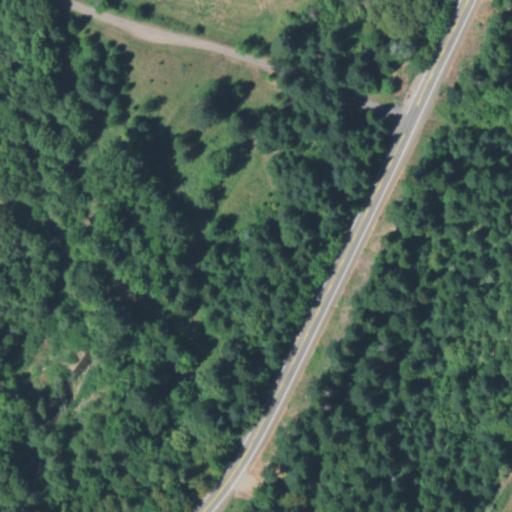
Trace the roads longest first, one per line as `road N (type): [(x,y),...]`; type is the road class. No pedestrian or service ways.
road 1 (residential): [(199,511),(276,391),(466,0)]
road 2 (residential): [(60,0),(406,121)]
